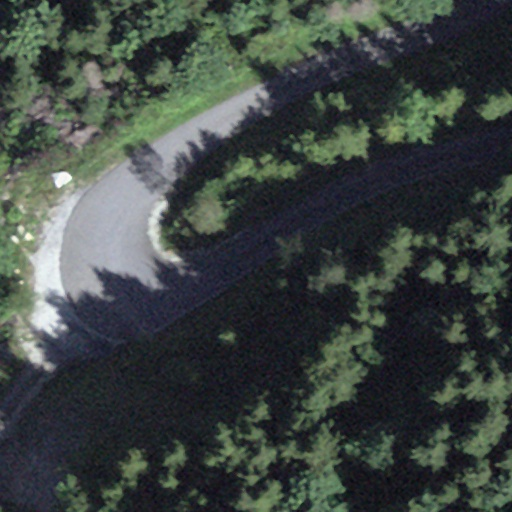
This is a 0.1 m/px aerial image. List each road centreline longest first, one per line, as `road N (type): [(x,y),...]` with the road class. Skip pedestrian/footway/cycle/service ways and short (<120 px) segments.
road 1 (unclassified): [(455,0),(256,93),(145,164),(126,189),(119,220),(127,251),(149,273),(182,277),(217,266),(414,159),(511,136)]
road 2 (track): [(127,251),(0,418)]
